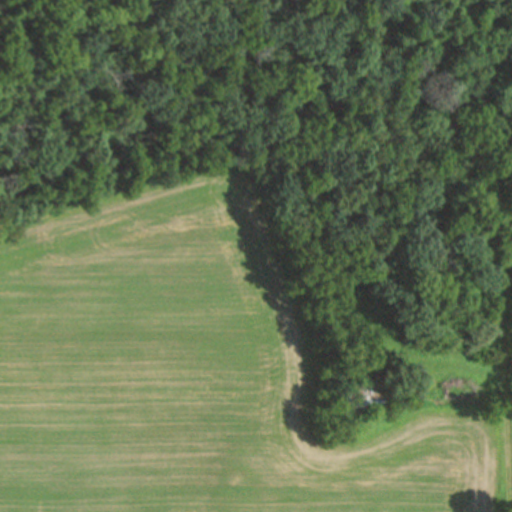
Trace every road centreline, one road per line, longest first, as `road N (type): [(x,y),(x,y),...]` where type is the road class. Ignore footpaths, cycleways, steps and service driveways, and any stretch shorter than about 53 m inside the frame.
road 1 (track): [(487,16),(504,107),(487,244),(508,370),(511,472)]
road 2 (track): [(232,130),(285,165),(300,232),(400,346),(508,392)]
